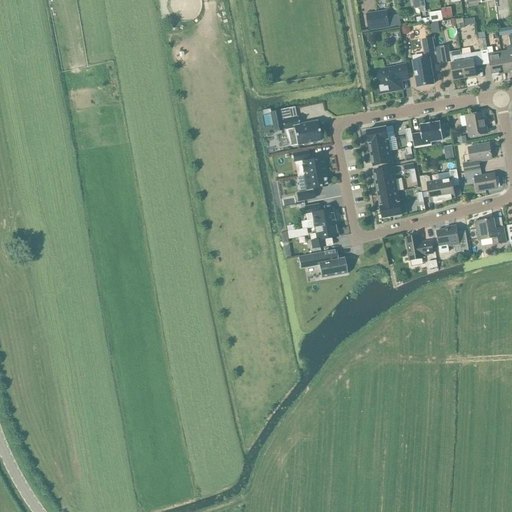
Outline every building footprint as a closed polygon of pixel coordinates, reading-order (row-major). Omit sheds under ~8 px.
[(424,0),(417,0),(418,8),(419,12),(425,11),(424,0)] [(439,31),(438,20),(453,18),(451,8),(429,11),(433,32),(439,31)] [(399,16),(388,17),(387,11),(367,14),(370,30),(389,27),(401,26),(399,16)] [(478,34),(481,52),(487,50),(485,38),(484,33),(478,34)] [(501,52),(505,71),(511,69),(511,35),(509,36),(511,47),(508,47),(508,51),(501,52)] [(425,53),(435,52),(432,38),(423,40),(425,53)] [(449,46),(440,47),(443,63),(451,62),(454,80),(465,78),(462,62),(462,55),(461,51),(450,52),(449,46)] [(488,54),(492,74),(505,71),(501,52),(493,53),(492,47),(487,48),(488,54)] [(462,62),(465,78),(477,76),(475,66),(483,65),(481,52),(462,55),(462,62)] [(418,87),(434,84),(430,59),(413,62),(418,87)] [(378,83),(380,93),(399,90),(398,81),(400,80),(400,81),(409,79),(406,64),(397,66),(398,67),(384,70),(384,72),(377,73),(378,78),(377,79),(378,83)] [(270,112),(274,132),(283,130),(279,111),(270,112)] [(466,116),(470,137),(488,133),(487,127),(485,128),(482,113),(466,116)] [(294,128),(297,146),(321,141),(321,139),(322,139),(321,133),(319,133),(317,121),(299,125),(298,117),(282,120),(284,130),(294,128)] [(421,133),(412,135),(413,141),(415,149),(432,146),(432,142),(443,140),(440,122),(433,123),(427,124),(420,126),(421,133)] [(369,143),(389,139),(386,127),(367,130),(369,143)] [(371,155),(391,151),(389,139),(369,143),(371,155)] [(489,144),(469,147),(471,162),(463,163),(465,174),(465,173),(481,171),(479,162),(492,160),(489,144)] [(452,145),(443,146),(445,157),(454,156),(452,145)] [(303,176),(303,177),(325,173),(326,173),(323,158),(309,161),(308,151),(293,154),(294,162),(302,161),(303,162),(302,162),(303,166),(301,166),(303,173),(304,173),(304,176),(303,176)] [(391,151),(371,155),(373,167),(393,163),(391,151)] [(374,171),(376,183),(396,179),(394,167),(374,171)] [(439,181),(443,201),(452,200),(452,199),(456,198),(454,187),(460,185),(457,170),(450,171),(451,178),(439,181)] [(481,171),(465,173),(465,174),(466,180),(475,179),(478,191),(497,188),(497,187),(500,187),(498,177),(495,178),(495,174),(482,176),(481,171)] [(296,194),(298,202),(314,199),(312,189),(327,186),(325,173),(303,177),(306,190),(306,192),(296,194)] [(432,182),(431,177),(427,175),(419,176),(422,192),(428,191),(430,203),(434,202),(434,203),(443,201),(439,181),(432,182)] [(376,183),(378,195),(398,191),(396,179),(376,183)] [(378,195),(380,207),(400,203),(398,191),(378,195)] [(400,203),(380,207),(383,219),(402,215),(407,214),(405,204),(401,205),(400,203)] [(307,221),(301,222),(302,229),(314,227),(335,223),(333,210),(319,212),(318,205),(305,207),(307,221)] [(496,229),(494,219),(494,218),(482,221),(481,220),(476,221),(474,223),(475,227),(477,227),(479,241),(493,238),(494,245),(506,243),(503,227),(496,229)] [(310,235),(312,249),(325,246),(324,240),(338,237),(335,223),(314,227),(315,234),(310,235)] [(455,246),(456,253),(469,250),(465,230),(458,232),(457,226),(445,228),(445,229),(437,231),(439,246),(448,245),(448,247),(455,246)] [(287,232),(288,239),(298,237),(296,230),(287,232)] [(406,238),(410,261),(423,258),(423,255),(434,253),(432,242),(423,243),(424,244),(421,245),(419,236),(418,236),(418,235),(412,236),(412,237),(406,238)] [(319,266),(321,279),(347,274),(344,258),(338,259),(336,250),(298,257),(300,269),(319,266)] [(429,269),(437,267),(436,260),(427,261),(429,269)]
